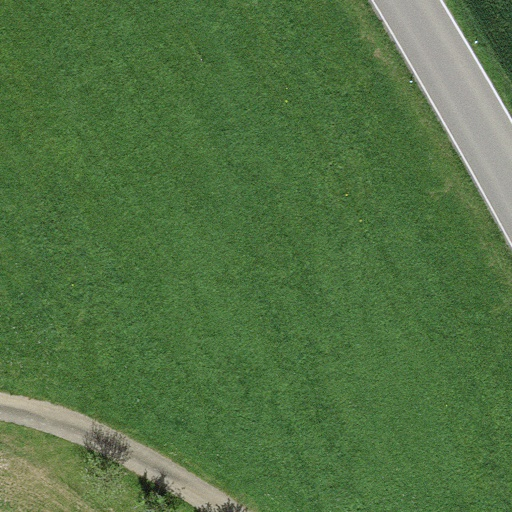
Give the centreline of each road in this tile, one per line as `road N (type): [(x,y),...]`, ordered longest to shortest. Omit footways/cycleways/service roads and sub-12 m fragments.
road 1 (track): [(0,402),(140,457),(226,511)]
road 2 (tertiary): [(405,0),(511,182)]
